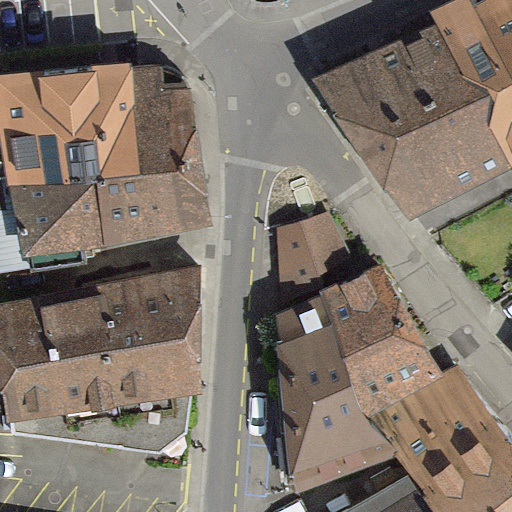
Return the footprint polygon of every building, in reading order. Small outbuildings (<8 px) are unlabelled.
[(511,160),(511,0),(452,0),(418,16),(500,167),(511,160)] [(396,217),(500,167),(418,16),(299,73),(396,217)] [(127,62),(153,219),(205,208),(191,87),(190,83),(189,80),(187,78),(176,69),(170,66),(165,64),(161,64),(155,64),(131,66),(130,61),(127,62)] [(0,74),(1,75),(0,75),(0,210),(12,210),(6,173),(17,172),(98,165),(106,229),(153,219),(127,62),(0,74)] [(106,229),(98,165),(17,172),(6,173),(12,210),(0,210),(0,267),(32,262),(33,264),(84,256),(81,234),(99,232),(106,229)] [(325,213),(299,220),(321,282),(323,282),(317,265),(344,251),(325,213)] [(321,282),(299,220),(279,226),(283,298),(321,282)] [(198,264),(0,303),(0,321),(13,430),(158,450),(186,429),(192,383),(198,382),(199,311),(198,264)] [(325,293),(365,409),(440,371),(382,268),(325,293)] [(365,409),(325,293),(279,313),(284,340),(290,430),(296,482),(393,446),(397,444),(369,414),(365,409)] [(511,511),(511,434),(456,365),(441,373),(440,371),(365,409),(369,414),(397,444),(393,446),(412,465),(431,484),(424,490),(439,511),(511,511)] [(439,511),(424,490),(422,491),(418,486),(406,474),(339,511),(439,511)]
